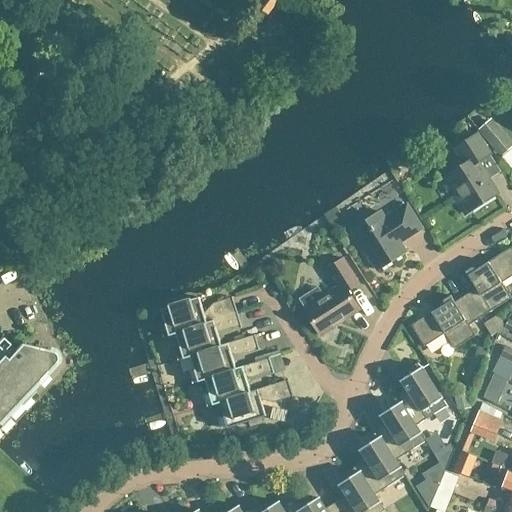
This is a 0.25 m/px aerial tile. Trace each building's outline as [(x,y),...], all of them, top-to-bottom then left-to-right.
[(273,0),(259,0),(253,8),(264,16),(276,2),(273,0)] [(511,149),(488,122),(478,131),(501,158),(511,149)] [(453,198),(464,216),(496,195),(477,164),(489,156),(476,135),(454,149),(462,162),(461,167),(446,177),(458,195),(453,198)] [(399,244),(421,230),(406,206),(384,220),(380,213),(351,231),(376,271),(405,253),(399,244)] [(464,297),(479,320),(511,299),(502,284),(511,277),(511,248),(476,271),(472,268),(464,273),(475,290),(464,297)] [(326,270),(337,288),(322,297),(317,289),(298,301),(303,309),(302,310),(319,337),(320,337),(359,312),(347,292),(359,285),(343,260),(326,270)] [(479,320),(464,297),(454,303),(450,297),(443,301),(443,306),(410,327),(424,348),(444,335),(454,350),(475,337),(469,326),(479,320)] [(167,307),(168,308),(160,311),(164,325),(159,327),(162,338),(237,315),(232,299),(213,305),(203,315),(198,299),(190,301),(190,300),(167,307)] [(217,334),(241,327),(237,315),(162,338),(163,339),(175,335),(179,348),(174,350),(177,361),(254,337),(254,336),(221,347),(217,334)] [(496,334),(503,325),(497,316),(483,326),(490,338),(496,334)] [(231,357),(258,349),(254,337),(177,361),(177,362),(189,358),(194,371),(188,373),(192,384),(269,360),(269,359),(235,370),(231,357)] [(0,428),(30,396),(26,393),(54,364),(54,362),(53,355),(52,354),(19,345),(14,351),(1,339),(0,339),(0,352),(3,355),(0,358),(0,428)] [(499,358),(500,359),(511,364),(511,350),(505,346),(499,358)] [(511,375),(511,374),(511,364),(500,359),(496,367),(511,375)] [(246,380),(273,372),(269,360),(192,384),(192,385),(204,382),(208,395),(203,396),(206,407),(287,382),(287,381),(250,393),(246,380)] [(408,377),(400,381),(405,389),(413,402),(402,408),(414,427),(415,427),(434,414),(446,407),(441,400),(421,368),(417,365),(419,363),(418,362),(406,375),(408,377)] [(483,398),(505,407),(511,390),(511,387),(491,379),(483,398)] [(272,404),(292,398),(287,382),(206,407),(207,408),(219,405),(223,417),(218,419),(221,430),(226,429),(227,430),(248,423),(250,428),(262,424),(260,419),(265,418),(260,401),(272,404)] [(387,411),(381,418),(384,423),(393,436),(382,443),(394,462),(395,461),(424,442),(425,442),(415,427),(414,427),(402,408),(396,398),(386,409),(387,411)] [(478,412),(469,434),(493,443),(501,422),(478,412)] [(367,446),(359,451),(364,458),(372,471),(361,478),(373,496),(374,496),(404,477),(395,461),(394,462),(382,443),(375,433),(365,444),(367,446)] [(475,457),(462,452),(461,454),(458,462),(471,467),(475,457)] [(491,464),(499,467),(511,471),(511,458),(495,452),(491,464)] [(509,494),(511,494),(511,471),(499,467),(497,474),(506,478),(501,491),(506,493),(509,494)] [(346,481),(339,485),(346,497),(350,504),(340,510),(340,511),(382,511),(383,511),(384,511),(374,496),(373,496),(361,478),(355,468),(345,479),(346,481)] [(438,492),(451,497),(458,479),(445,474),(438,492)] [(437,511),(444,511),(451,497),(438,492),(430,509),(437,511)] [(511,511),(511,494),(509,494),(504,507),(487,500),(484,507),(498,511),(511,511)] [(309,501),(294,506),(297,511),(340,511),(340,510),(337,511),(326,511),(325,510),(318,499),(310,503),(309,501)] [(269,506),(254,510),(255,511),(283,511),(282,510),(278,503),(270,508),(269,506)]
